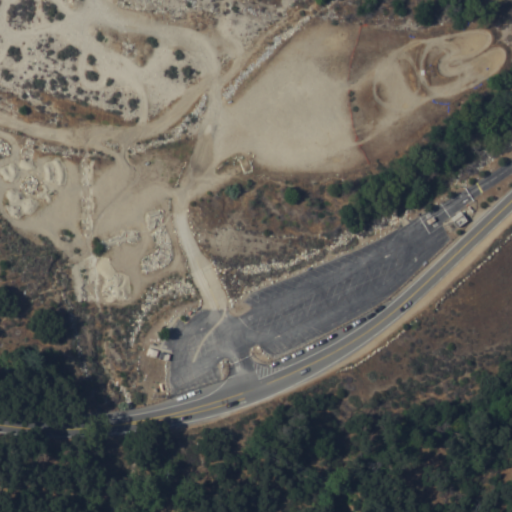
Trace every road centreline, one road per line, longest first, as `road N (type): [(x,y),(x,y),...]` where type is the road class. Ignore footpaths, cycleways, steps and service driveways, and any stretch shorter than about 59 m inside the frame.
road 1 (track): [(202,135),(424,41),(467,53),(472,80),(411,99),(327,160),(202,135)]
road 2 (tertiary): [(0,429),(95,431),(215,407),(286,380),(406,305),(511,201)]
road 3 (track): [(90,0),(195,38),(210,59),(210,99),(178,206),(220,322)]
